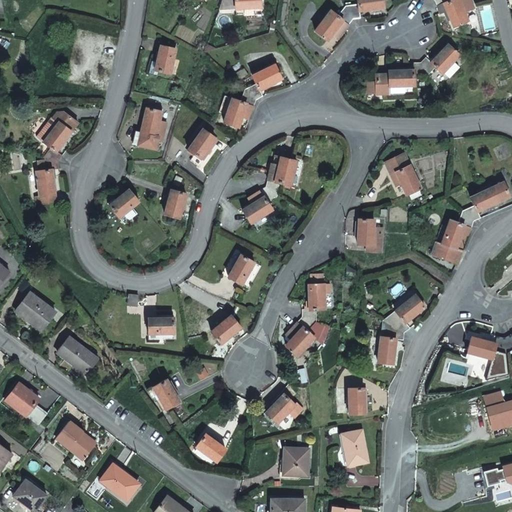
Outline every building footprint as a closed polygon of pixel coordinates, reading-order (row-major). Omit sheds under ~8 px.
[(351,17),(358,16),(357,9),(381,5),(380,0),(354,0),(355,2),(343,4),(351,17)] [(434,0),(436,2),(443,0),(452,24),(466,19),(475,15),(469,0),(434,0)] [(346,22),(351,17),(343,4),(336,13),(329,8),(315,29),(327,38),(331,33),(335,36),(344,24),(346,22)] [(432,59),(426,53),(419,59),(426,73),(436,63),(442,69),(459,53),(450,42),(432,59)] [(175,48),(161,44),(154,69),(169,72),(175,48)] [(419,59),(412,59),(412,67),(387,68),(387,72),(374,72),(375,91),(389,91),(404,90),(404,85),(412,85),(411,83),(413,83),(413,73),(426,73),(419,59)] [(254,98),(261,94),(258,88),(280,76),(273,62),(251,74),(255,82),(243,88),(254,98)] [(375,91),(374,72),(367,72),(367,91),(375,91)] [(254,98),(243,88),(239,99),(231,96),(223,120),(237,125),(240,116),(247,118),(251,105),(252,105),(254,98)] [(146,103),(145,106),(140,131),(137,144),(154,148),(157,139),(161,140),(166,120),(157,118),(160,110),(160,107),(146,103)] [(50,145),(44,155),(59,159),(63,154),(57,150),(70,129),(76,120),(60,110),(55,111),(51,118),(57,121),(45,142),(50,145)] [(214,135),(203,126),(187,148),(200,156),(214,135)] [(131,142),(137,144),(140,131),(134,129),(131,142)] [(403,151),(384,160),(395,183),(401,180),(406,191),(408,190),(411,196),(420,191),(417,185),(419,184),(403,151)] [(265,185),(277,192),(280,181),(289,183),(295,158),(277,154),(275,162),(271,161),(269,171),(265,185)] [(59,159),(44,155),(45,167),(37,168),(41,193),(36,193),(37,201),(57,199),(52,167),(60,166),(59,159)] [(474,203),(462,208),(474,219),(481,215),(477,208),(509,194),(502,180),(470,195),(474,203)] [(267,198),(277,192),(265,185),(260,188),(263,193),(243,206),(250,218),(271,205),(267,198)] [(138,200),(128,188),(109,205),(118,216),(138,200)] [(183,191),(169,188),(164,212),(178,215),(183,191)] [(431,253),(457,261),(461,247),(456,246),(464,223),(471,225),(474,219),(462,208),(458,220),(450,218),(442,242),(435,240),(431,253)] [(372,216),(357,216),(356,241),(365,241),(365,249),(380,249),(381,224),(372,224),(372,216)] [(253,259),(240,252),(228,274),(241,282),(253,259)] [(0,285),(11,271),(0,261),(0,285)] [(311,269),(311,280),(323,279),(322,269),(311,269)] [(302,314),(317,319),(316,305),(325,305),(324,295),(323,279),(311,280),(308,280),(309,305),(302,305),(302,314)] [(16,309),(30,320),(32,317),(43,326),(55,310),(30,290),(16,309)] [(384,317),(405,329),(410,326),(405,319),(423,303),(414,292),(384,317)] [(138,294),(129,293),(128,302),(137,304),(138,294)] [(231,313),(211,329),(220,341),(241,325),(231,313)] [(302,314),(293,324),(285,332),(291,338),(286,344),(297,354),(315,335),(307,329),(317,319),(302,314)] [(174,316),(149,315),(149,331),(174,331),(174,316)] [(396,336),(404,337),(405,329),(384,317),(382,316),(378,359),(393,361),(396,336)] [(32,317),(30,320),(41,329),(43,326),(32,317)] [(330,323),(317,319),(307,329),(315,335),(323,342),(330,323)] [(495,348),(507,350),(505,335),(498,333),(496,341),(472,335),(468,351),(492,356),(495,348)] [(97,358),(69,335),(57,350),(85,373),(97,358)] [(167,376),(154,384),(167,406),(180,398),(167,376)] [(44,401),(24,385),(10,403),(43,429),(52,418),(39,408),(44,401)] [(364,386),(350,386),(351,411),(365,411),(364,386)] [(511,400),(504,403),(500,390),(468,399),(472,415),(487,410),(493,429),(511,423),(511,400)] [(285,392),(267,411),(277,420),(288,409),(295,414),(303,405),(295,399),(294,400),(285,392)] [(85,440),(87,437),(74,426),(60,443),(80,459),(88,465),(95,455),(98,451),(85,440)] [(371,459),(365,428),(345,432),(351,463),(371,459)] [(227,447),(206,432),(196,445),(218,459),(227,447)] [(100,448),(87,437),(85,440),(98,451),(100,448)] [(309,472),(311,445),(287,444),(285,470),(309,472)] [(15,458),(0,446),(0,476),(0,477),(15,458)] [(497,468),(483,471),(487,486),(500,482),(500,480),(505,479),(506,481),(511,483),(511,463),(502,466),(503,469),(497,470),(497,468)] [(143,490),(117,470),(104,488),(130,508),(143,490)] [(41,511),(51,501),(29,485),(17,501),(31,511),(41,511)] [(305,511),(306,497),(272,496),(271,511),(305,511)] [(184,511),(172,502),(164,511),(184,511)]
